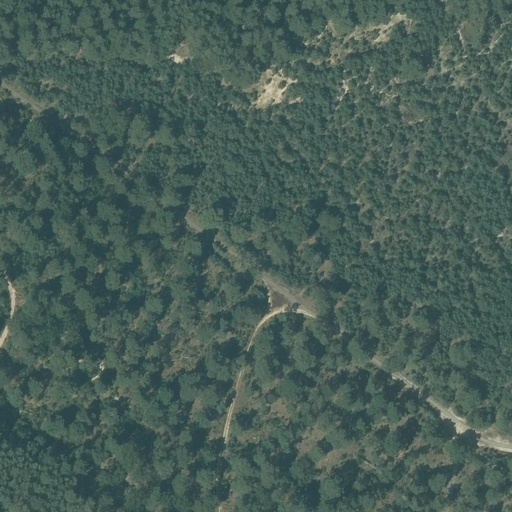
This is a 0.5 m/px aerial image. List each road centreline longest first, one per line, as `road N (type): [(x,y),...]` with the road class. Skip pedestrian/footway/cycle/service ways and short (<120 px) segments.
road 1 (track): [(269,286),(49,122)]
road 2 (track): [(511,449),(474,441),(298,308)]
road 3 (track): [(267,312),(242,338),(210,457),(209,511)]
